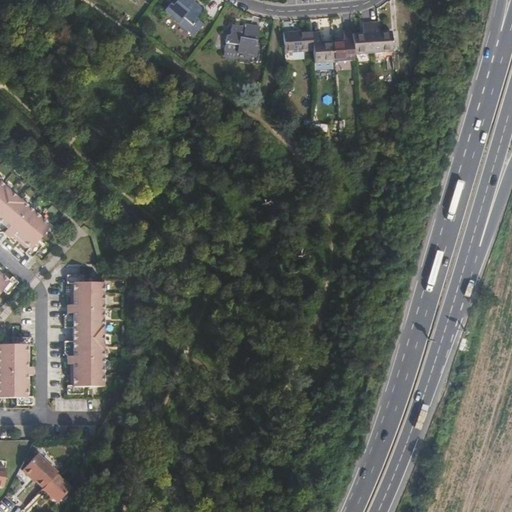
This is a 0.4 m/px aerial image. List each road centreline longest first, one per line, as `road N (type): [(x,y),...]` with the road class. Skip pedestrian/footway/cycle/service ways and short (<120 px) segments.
road 1 (trunk): [(496,62),(443,269),(352,511)]
road 2 (trunk): [(379,511),(422,407),(478,223)]
road 3 (residential): [(41,418),(42,297),(0,253)]
road 4 (residential): [(376,0),(284,11),(241,0)]
